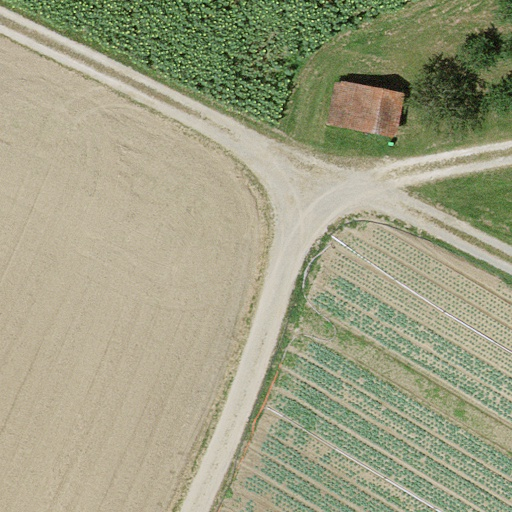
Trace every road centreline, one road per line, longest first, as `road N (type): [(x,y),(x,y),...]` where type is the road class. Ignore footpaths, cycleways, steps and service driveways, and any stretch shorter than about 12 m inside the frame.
road 1 (track): [(0,17),(349,185)]
road 2 (track): [(349,185),(511,260)]
road 3 (track): [(511,151),(349,185)]
